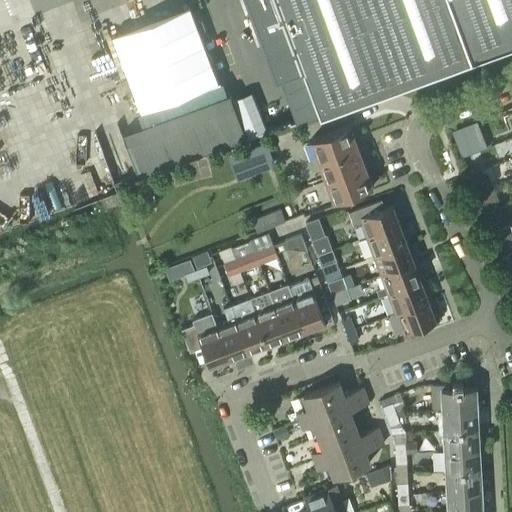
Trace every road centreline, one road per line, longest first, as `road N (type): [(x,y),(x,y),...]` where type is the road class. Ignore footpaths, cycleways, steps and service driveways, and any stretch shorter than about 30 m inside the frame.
road 1 (residential): [(273,511),(229,405),(486,318),(413,141),(419,127),(511,93)]
road 2 (track): [(59,511),(0,356)]
